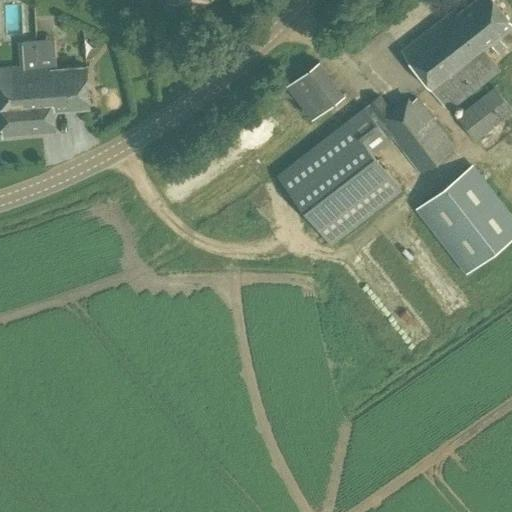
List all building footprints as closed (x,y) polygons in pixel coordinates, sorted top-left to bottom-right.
[(511,25),(511,22),(494,0),(473,0),(457,13),(453,9),(402,50),(448,110),(500,70),(483,49),(491,43),(498,52),(506,46),(498,36),(511,25)] [(38,83),(41,116),(54,115),(54,111),(90,108),(86,66),(50,69),(50,65),(56,65),(54,37),(34,39),(39,83),(38,83)] [(43,134),(41,116),(38,83),(39,83),(34,39),(22,40),(24,66),(0,68),(0,91),(4,137),(43,134)] [(284,83),(310,118),(344,92),(318,58),(284,83)] [(475,141),(511,112),(511,108),(494,86),(456,116),(475,141)] [(392,110),(380,95),(365,106),(364,105),(277,172),(331,243),(402,189),(374,152),(393,137),(420,172),(454,146),(416,97),(412,100),(409,96),(392,110)] [(511,219),(471,167),(419,208),(468,269),(511,234),(511,219)]
